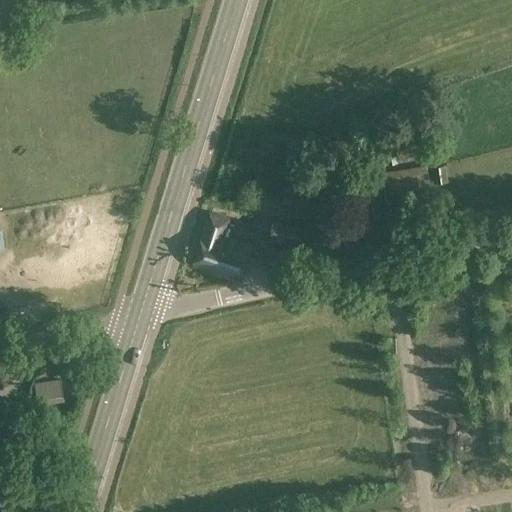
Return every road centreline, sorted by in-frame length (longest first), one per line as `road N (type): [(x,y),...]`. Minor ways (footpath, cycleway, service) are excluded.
road 1 (unclassified): [(511,248),(130,321)]
road 2 (secondary): [(130,321),(231,0)]
road 3 (unknown): [(393,270),(429,511)]
road 4 (secondary): [(75,511),(130,321)]
road 5 (unclassified): [(0,349),(130,321)]
